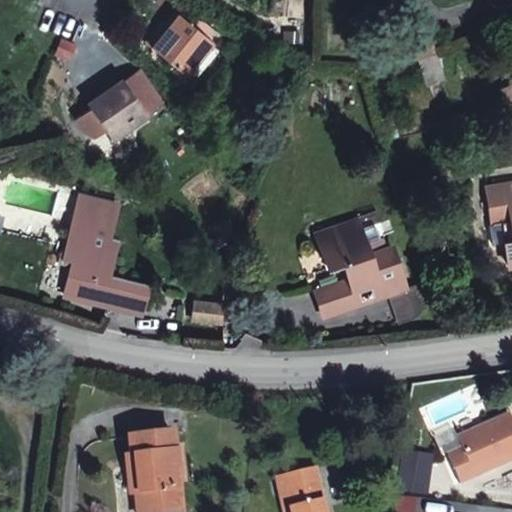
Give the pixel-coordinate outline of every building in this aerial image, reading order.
[(200,75),(222,42),(180,15),(173,26),(177,28),(164,49),(200,75)] [(131,139),(157,110),(123,77),(113,87),(117,91),(99,110),(131,139)] [(511,178),(487,183),(494,223),(511,219),(511,237),(508,238),(511,256),(511,178)] [(11,204),(15,205),(13,208),(63,220),(68,196),(20,184),(19,188),(15,188),(12,190),(9,193),(8,197),(9,201),(11,204)] [(93,240),(86,267),(80,266),(70,302),(147,321),(154,293),(119,284),(128,250),(116,247),(124,214),(88,203),(79,237),(93,240)] [(0,233),(5,235),(9,222),(0,219),(0,233)] [(260,252),(306,241),(304,234),(259,245),(260,252)] [(86,267),(93,240),(79,237),(72,264),(80,266),(86,267)] [(261,325),(304,315),(302,305),(325,299),(328,309),(349,303),(338,260),(312,266),(306,241),(260,252),(266,278),(285,274),(289,292),(256,300),(261,325)] [(444,309),(435,285),(402,294),(409,319),(444,309)] [(304,315),(328,309),(325,299),(302,305),(304,315)] [(42,386),(55,388),(57,373),(44,370),(42,386)] [(511,409),(509,403),(458,425),(461,434),(447,441),(458,470),(511,447),(511,409)] [(125,485),(133,484),(135,511),(179,511),(172,431),(129,436),(131,456),(122,456),(125,485)] [(331,511),(320,471),(286,480),(293,511),(331,511)] [(284,511),(293,511),(286,480),(276,483),(284,511)]
